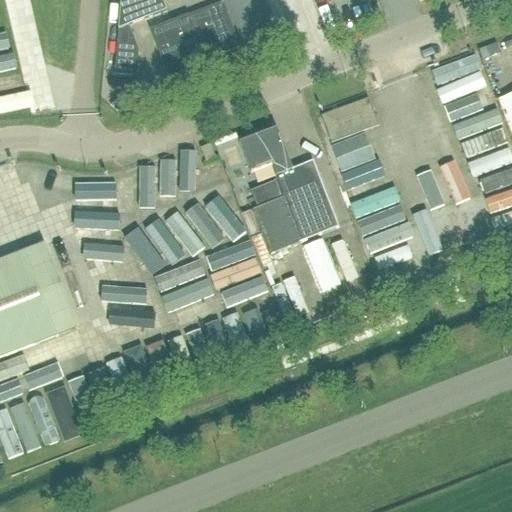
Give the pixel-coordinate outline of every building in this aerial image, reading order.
[(120,0),(114,76),(129,77),(136,72),(138,52),(128,27),(166,13),(161,0),(120,0)] [(203,73),(199,62),(237,48),(221,6),(152,33),(172,85),(203,73)] [(283,199),(251,212),(269,257),(337,230),(311,164),(291,172),(276,131),(238,145),(250,175),(271,167),(275,178),(283,199)] [(200,150),(205,164),(215,160),(209,146),(200,150)] [(232,150),(216,158),(224,173),(239,165),(232,150)] [(235,216),(243,238),(252,234),(245,213),(235,216)] [(0,360),(76,331),(44,247),(0,263),(0,360)]
